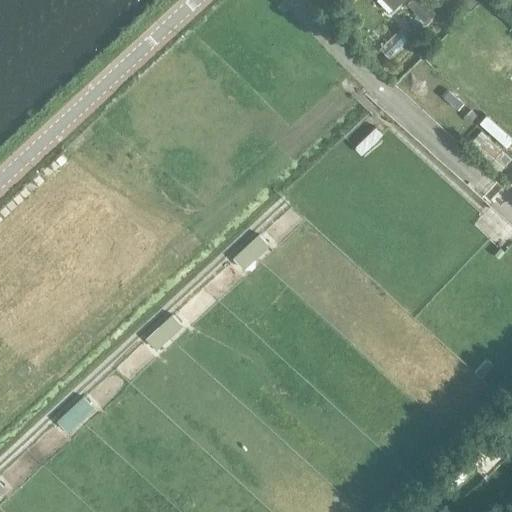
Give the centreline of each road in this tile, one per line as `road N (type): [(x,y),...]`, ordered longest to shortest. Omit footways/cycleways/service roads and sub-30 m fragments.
road 1 (track): [(0,457),(273,197)]
road 2 (tertiary): [(0,181),(195,0)]
